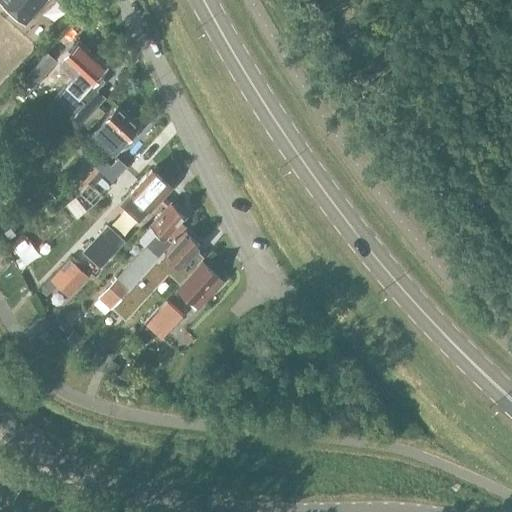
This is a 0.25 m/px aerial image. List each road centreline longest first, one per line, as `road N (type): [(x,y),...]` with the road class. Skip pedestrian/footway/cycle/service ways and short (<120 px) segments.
road 1 (primary): [(511,400),(368,250),(273,120),(202,0)]
road 2 (unclassified): [(242,511),(98,481),(0,421)]
road 3 (unknown): [(140,511),(70,485),(0,442)]
